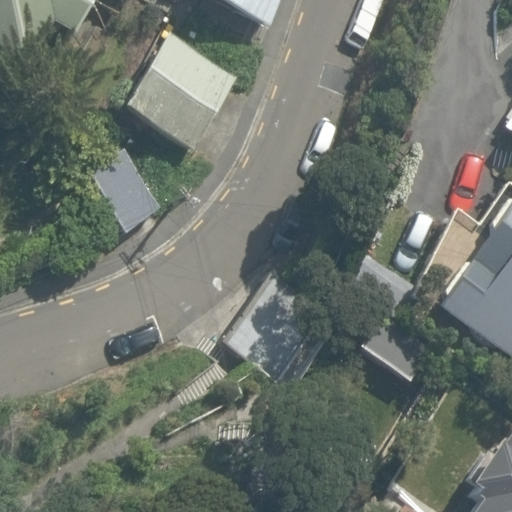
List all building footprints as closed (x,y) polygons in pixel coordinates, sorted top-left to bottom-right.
[(0,0),(0,59),(21,71),(46,24),(68,36),(86,0),(0,0)] [(215,0),(255,19),(264,0),(215,0)] [(113,111),(190,153),(230,78),(155,38),(113,111)] [(76,180),(119,236),(152,210),(110,154),(76,180)] [(511,196),(432,311),(511,366),(511,196)] [(222,343),(277,382),(324,314),(270,276),(222,343)] [(511,511),(511,430),(506,427),(463,491),(467,494),(463,500),(468,503),(461,511),(511,511)]
